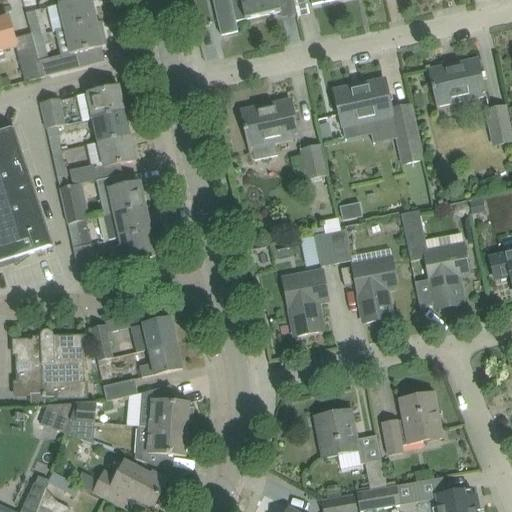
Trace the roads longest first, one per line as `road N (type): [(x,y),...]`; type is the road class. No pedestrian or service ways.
road 1 (residential): [(175,84),(511,9)]
road 2 (residential): [(0,299),(111,296),(218,267)]
road 3 (residential): [(240,390),(453,343)]
road 4 (unclassified): [(218,267),(175,84)]
road 5 (residential): [(453,343),(511,498)]
road 6 (unclassified): [(215,511),(245,433),(240,390)]
road 7 (unclassified): [(240,390),(218,267)]
